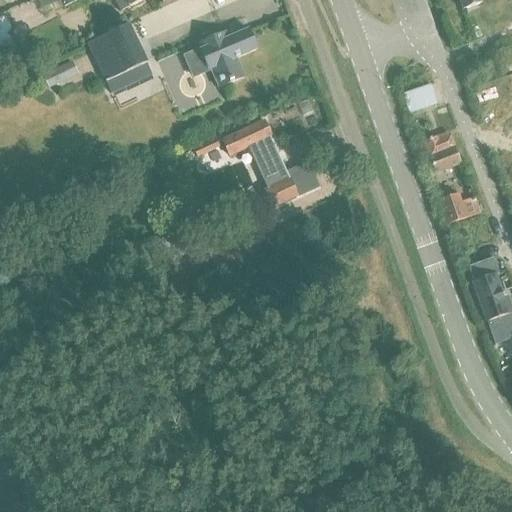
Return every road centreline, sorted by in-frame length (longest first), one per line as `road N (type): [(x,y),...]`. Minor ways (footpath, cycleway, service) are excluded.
road 1 (residential): [(511,449),(488,442),(450,389),(305,0)]
road 2 (tertiary): [(358,49),(471,366),(511,435)]
